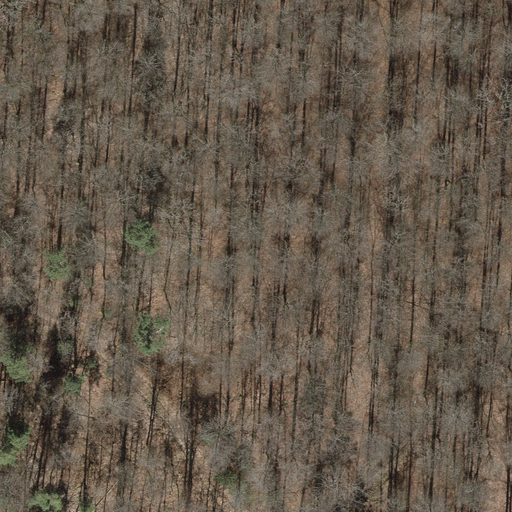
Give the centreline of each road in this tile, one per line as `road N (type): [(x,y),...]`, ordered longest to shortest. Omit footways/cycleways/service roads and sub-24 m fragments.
road 1 (track): [(0,275),(154,397),(235,511)]
road 2 (track): [(344,511),(447,406),(511,353)]
road 3 (track): [(0,99),(81,0)]
